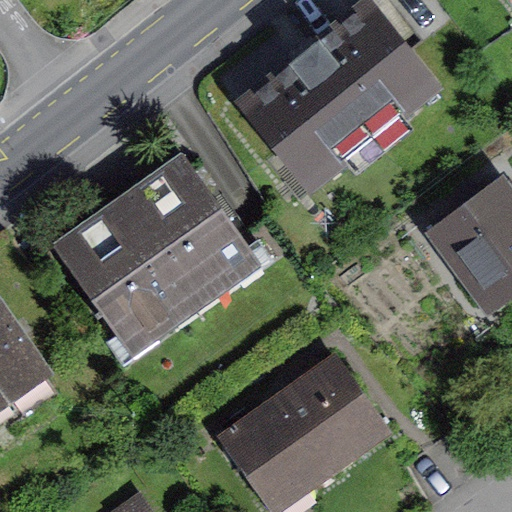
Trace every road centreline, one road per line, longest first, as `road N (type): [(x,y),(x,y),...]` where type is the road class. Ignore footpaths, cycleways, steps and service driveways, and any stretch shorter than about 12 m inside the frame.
road 1 (tertiary): [(218,0),(79,110)]
road 2 (residential): [(0,13),(79,110)]
